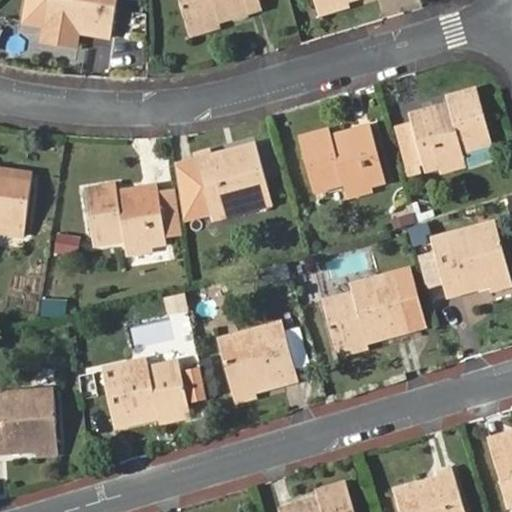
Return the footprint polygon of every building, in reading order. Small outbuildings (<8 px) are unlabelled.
[(50,0),(46,27),(66,30),(112,38),(117,0),(50,0)] [(178,0),(188,30),(219,21),(262,8),(258,0),(178,0)] [(318,11),(348,1),(350,0),(314,0),(317,11),(318,11)] [(350,9),(348,1),(318,11),(320,18),(350,9)] [(221,30),(219,21),(188,30),(191,39),(221,30)] [(64,40),(66,30),(46,27),(45,27),(44,36),(64,40)] [(414,132),(425,171),(465,159),(462,149),(491,140),(477,92),(447,101),(449,108),(411,120),(414,132)] [(299,142),(312,189),(342,181),(346,192),(384,181),(370,132),(333,142),(330,133),(299,142)] [(411,174),(425,171),(414,132),(401,136),(411,174)] [(198,170),(175,176),(178,195),(183,224),(211,216),(270,201),(258,153),(214,166),(211,159),(196,164),(198,170)] [(0,224),(25,228),(32,178),(0,173),(0,224)] [(125,248),(151,244),(166,242),(159,198),(158,191),(118,197),(116,188),(86,194),(93,242),(124,238),(125,248)] [(183,224),(178,195),(159,198),(166,242),(185,240),(183,224)] [(272,208),(270,201),(211,216),(213,225),(272,208)] [(491,285),(511,279),(495,223),(432,240),(448,297),(491,285)] [(59,232),(54,250),(77,256),(82,238),(59,232)] [(152,251),(151,244),(125,248),(127,254),(152,251)] [(410,270),(395,275),(411,331),(426,327),(410,270)] [(411,331),(395,275),(354,287),(356,295),(324,304),(337,351),(370,342),(411,331)] [(511,287),(511,283),(511,279),(491,285),(493,294),(511,287)] [(43,316),(66,316),(66,299),(43,299),(43,316)] [(234,398),(255,392),(298,380),(282,325),(219,342),(234,398)] [(372,351),(370,342),(337,351),(340,359),(372,351)] [(158,418),(188,411),(189,411),(178,363),(147,369),(146,363),(102,371),(116,428),(158,418)] [(202,365),(184,368),(191,402),(208,399),(202,365)] [(0,454),(36,453),(58,451),(54,391),(0,394),(0,454)] [(257,400),(255,392),(234,398),(236,406),(257,400)] [(190,422),(188,411),(158,418),(161,428),(190,422)] [(511,432),(491,439),(510,505),(511,504),(511,432)] [(58,460),(58,451),(36,453),(37,461),(58,460)] [(436,472),(438,481),(396,494),(401,511),(464,511),(451,467),(436,472)] [(319,506),(297,511),(354,511),(347,489),(317,498),(319,506)]
